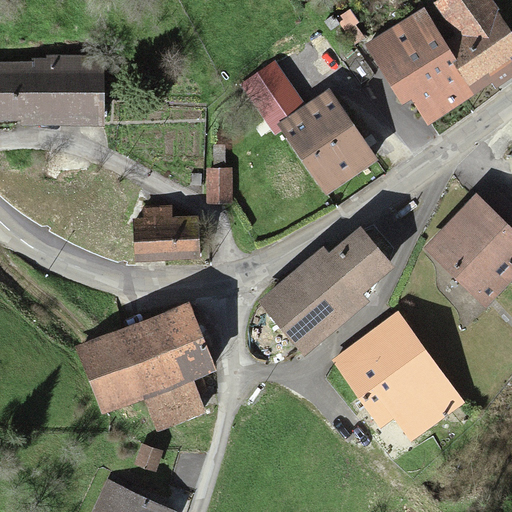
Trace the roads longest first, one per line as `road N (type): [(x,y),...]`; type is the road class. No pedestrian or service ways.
road 1 (tertiary): [(226,277),(342,223),(511,93)]
road 2 (unknown): [(231,388),(302,375),(381,296),(402,266),(411,171)]
road 3 (tertiary): [(226,277),(148,282),(95,274),(38,250),(0,221)]
road 4 (residential): [(196,511),(231,388),(226,277)]
